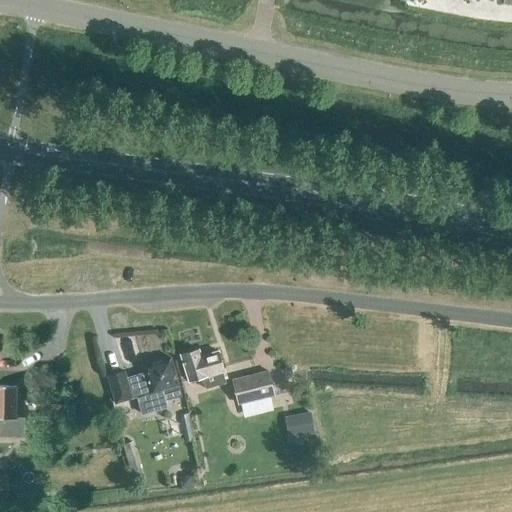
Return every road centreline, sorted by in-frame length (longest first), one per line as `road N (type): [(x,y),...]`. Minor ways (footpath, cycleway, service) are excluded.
road 1 (unclassified): [(1,0),(254,54),(511,94)]
road 2 (secondary): [(511,227),(0,149)]
road 3 (unclassified): [(511,321),(249,293),(0,303)]
